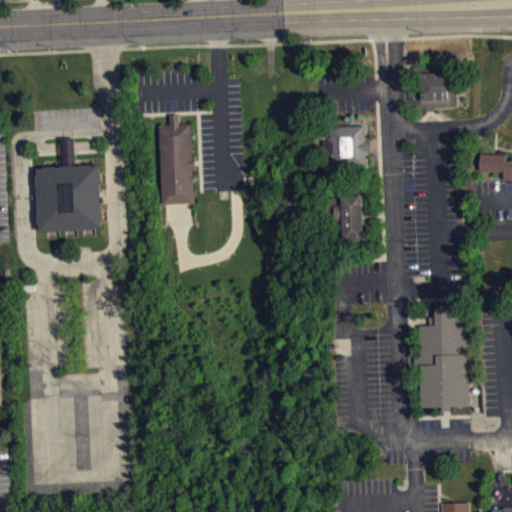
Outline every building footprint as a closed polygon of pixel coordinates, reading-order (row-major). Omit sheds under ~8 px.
[(416,107),(416,104),(408,101),(407,95),(413,90),(412,70),(414,65),(453,63),(457,68),(457,104),(437,106),(433,110),(429,111),(425,107),(421,107),(419,109),(416,107)] [(160,123),(164,203),(195,202),(194,166),(196,166),(196,158),(193,158),(192,122),(181,123),(181,114),(171,114),(171,123),(160,123)] [(330,125),(331,137),(329,137),(329,139),(324,140),(325,157),(332,157),(333,173),(371,172),(370,150),(382,149),(381,129),(365,129),(365,124),(330,125)] [(37,167),(40,229),(105,227),(101,164),(77,165),(75,137),(61,137),(62,166),(37,167)] [(481,152),(480,169),(503,171),(503,178),(511,179),(511,160),(506,160),(506,154),(481,152)] [(363,195),(343,195),(343,204),(335,205),(335,223),(345,223),(345,239),(364,239),(363,195)] [(419,304),(465,303),(467,404),(421,405),(419,304)] [(444,511),(443,502),(471,501),(470,511),(473,511),(444,511)]
